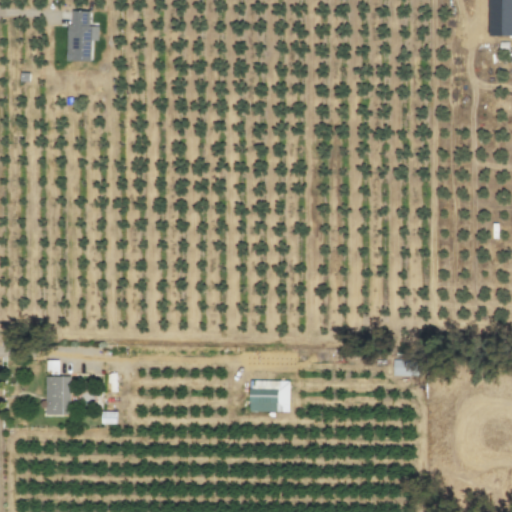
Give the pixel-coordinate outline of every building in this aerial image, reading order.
[(511,0),(488,0),(487,37),(511,37),(511,0)] [(89,62),(90,41),(96,41),(97,26),(88,26),(88,12),(71,12),(70,26),(65,26),(64,61),(89,62)] [(419,377),(420,361),(392,360),(392,376),(419,377)] [(45,416),(69,415),(69,377),(45,377),(45,416)] [(248,412),(288,413),(289,382),(248,381),(248,412)]
